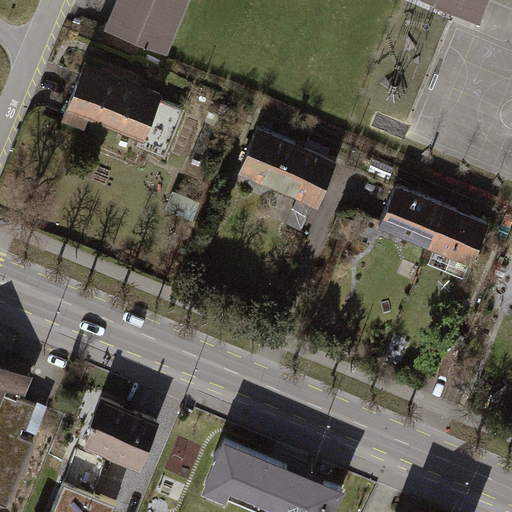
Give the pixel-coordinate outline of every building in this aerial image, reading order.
[(115,0),(106,23),(174,50),(194,0),(115,0)] [(432,0),(485,21),(493,0),(432,0)] [(163,91),(86,60),(65,111),(85,119),(88,111),(143,133),(140,140),(164,150),(183,104),(161,95),(163,91)] [(256,121),(235,172),(298,198),(288,224),(303,230),(314,203),(319,205),(340,156),(256,121)] [(393,166),(372,158),(368,167),(389,176),(393,166)] [(380,223),(430,244),(447,203),(397,182),(380,223)] [(189,197),(175,191),(168,209),(182,215),(189,197)] [(430,244),(472,262),(489,220),(447,203),(430,244)] [(452,377),(465,342),(449,336),(436,371),(452,377)] [(19,396),(28,375),(26,374),(28,366),(12,359),(8,367),(0,363),(0,499),(7,502),(34,438),(20,432),(24,425),(27,426),(36,403),(19,396)] [(140,463),(158,419),(102,396),(91,423),(93,424),(86,441),(140,463)] [(332,511),(333,505),(343,485),(325,478),(321,487),(305,480),(307,470),(226,436),(222,445),(213,454),(217,456),(206,484),(270,510),(269,511),(332,511)] [(111,511),(117,497),(64,475),(49,511),(111,511)]
